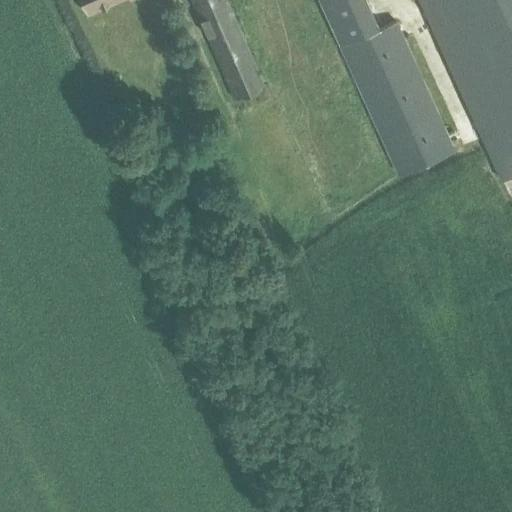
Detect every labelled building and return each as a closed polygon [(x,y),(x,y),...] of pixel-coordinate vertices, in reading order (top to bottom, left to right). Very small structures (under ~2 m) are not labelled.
[(81,0),(87,14),(121,0),(130,0),(131,0),(81,0)] [(227,0),(190,0),(234,98),(265,85),(227,0)] [(319,0),(338,42),(379,27),(367,0),(319,0)] [(511,0),(419,0),(501,179),(511,174),(511,0)] [(379,27),(338,42),(399,176),(456,150),(397,20),(379,27)]
